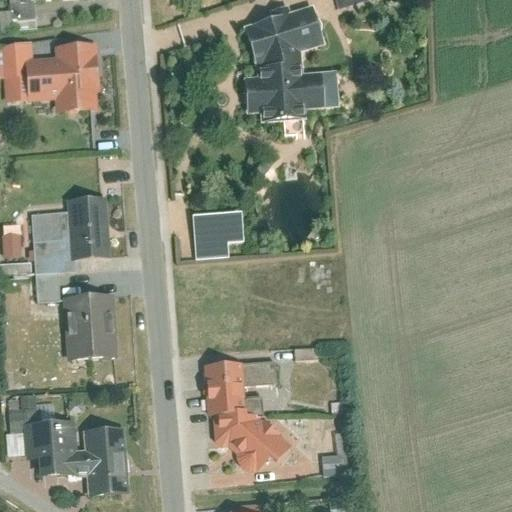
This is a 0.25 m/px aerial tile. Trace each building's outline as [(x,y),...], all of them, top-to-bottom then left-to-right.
[(332,0),(338,13),(371,0),(332,0)] [(318,8),(249,29),(264,78),(248,79),(249,117),(265,116),(264,124),(309,123),(309,111),(343,109),(340,73),(305,74),(306,56),(331,49),(318,8)] [(58,60),(31,62),(32,104),(59,102),(61,116),(106,114),(102,46),(58,48),(58,60)] [(110,200),(72,202),(74,262),(114,260),(110,200)] [(189,218),(192,262),(228,259),(227,246),(241,245),(238,214),(189,218)] [(116,297),(68,300),(71,363),(120,359),(116,297)] [(246,365),(210,367),(211,418),(249,415),(246,365)] [(249,415),(211,418),(213,438),(270,484),(296,447),(249,415)] [(77,422),(30,426),(31,461),(45,461),(45,480),(91,477),(93,499),(132,497),(127,430),(89,432),(90,451),(80,451),(77,422)]
